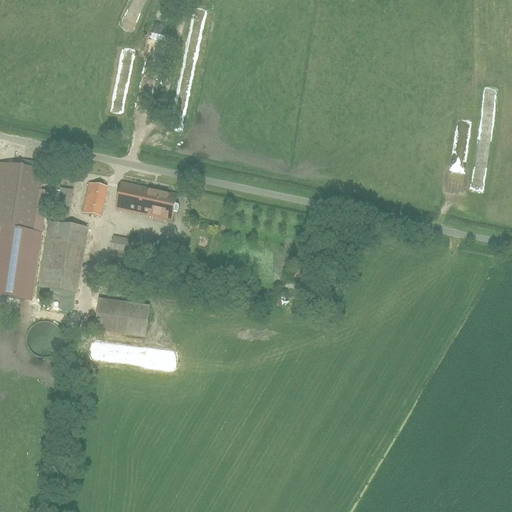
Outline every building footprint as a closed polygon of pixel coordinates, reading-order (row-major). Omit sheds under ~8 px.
[(188,66),(194,67),(198,55),(191,54),(188,66)] [(1,168),(0,172),(0,229),(37,234),(45,174),(1,168)] [(81,215),(99,219),(106,190),(88,185),(81,215)] [(175,226),(181,201),(121,188),(116,213),(175,226)] [(73,195),(52,192),(36,289),(79,297),(91,228),(68,225),(73,195)] [(198,220),(212,220),(212,200),(197,201),(198,220)] [(117,242),(112,271),(136,275),(139,261),(154,264),(157,250),(117,242)] [(182,263),(185,247),(167,244),(165,261),(182,263)] [(282,267),(281,283),(311,285),(312,268),(282,267)] [(106,303),(102,330),(148,337),(152,310),(106,303)] [(65,348),(66,343),(65,339),(64,335),(62,331),(59,328),(56,325),(52,324),(47,322),(43,322),(39,323),(35,324),(31,327),(29,329),(26,332),(25,335),(24,340),(23,344),(24,348),(25,352),(28,357),(31,359),(35,362),(38,364),(42,364),(46,364),(51,364),(54,362),(58,360),(60,358),(62,355),(64,351),(65,348)]
